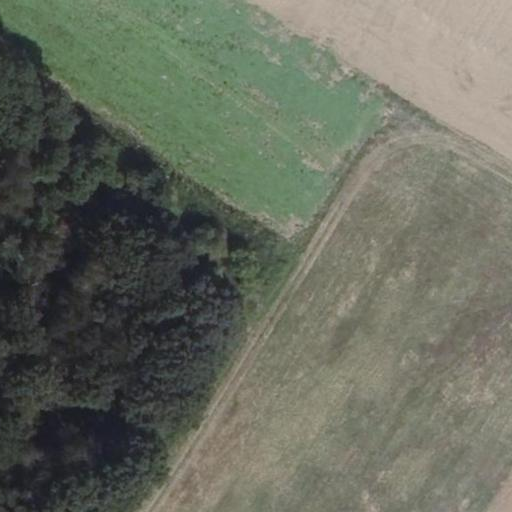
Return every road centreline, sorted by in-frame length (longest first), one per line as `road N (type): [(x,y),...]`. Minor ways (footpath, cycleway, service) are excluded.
road 1 (track): [(438,131),(392,136),(367,157),(141,511)]
road 2 (track): [(511,178),(399,106),(291,53),(226,0)]
